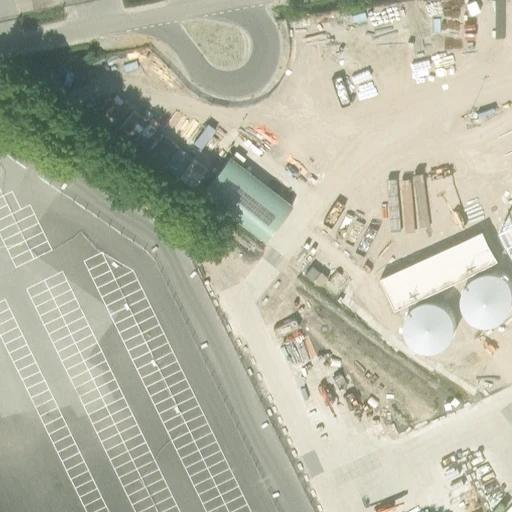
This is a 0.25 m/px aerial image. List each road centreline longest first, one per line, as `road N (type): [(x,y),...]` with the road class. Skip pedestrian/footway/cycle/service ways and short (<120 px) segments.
road 1 (unclassified): [(237,2),(263,30),(265,51),(242,83),(199,72),(169,32),(145,19)]
road 2 (unclassified): [(0,48),(145,19)]
